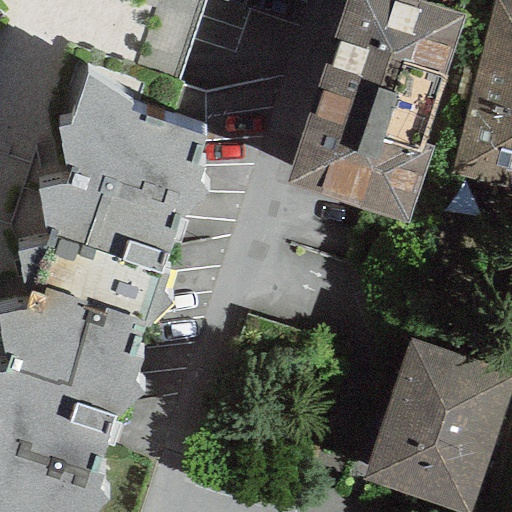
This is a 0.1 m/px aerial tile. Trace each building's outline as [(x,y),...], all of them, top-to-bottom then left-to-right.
[(215,0),(242,9),(244,0),(215,0)] [(347,0),(287,183),(405,222),(429,149),(419,146),(463,16),(458,14),(462,0),(347,0)] [(511,0),(493,0),(451,174),(511,189),(511,0)] [(0,511),(96,511),(107,501),(98,490),(102,476),(97,474),(115,417),(142,396),(133,382),(141,360),(134,358),(143,328),(149,328),(171,304),(162,292),(166,276),(160,275),(179,219),(205,194),(198,181),(203,169),(196,166),(203,140),(128,111),(131,106),(86,76),(69,127),(56,129),(66,175),(64,186),(37,191),(46,239),(43,248),(17,253),(25,292),(30,293),(24,311),(0,315),(0,339),(3,353),(9,355),(3,373),(0,373),(0,511)] [(468,511),(511,385),(511,374),(410,340),(363,480),(458,511),(468,511)]
